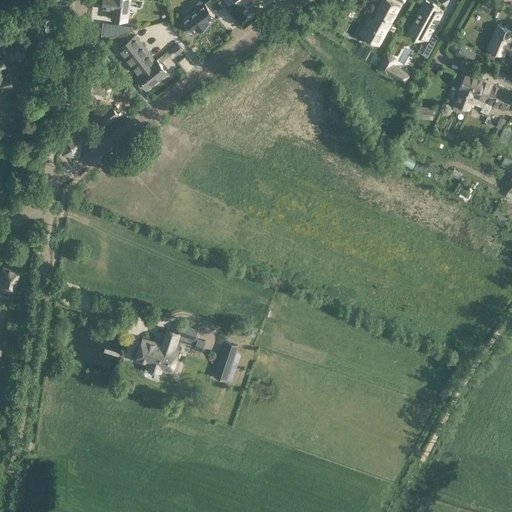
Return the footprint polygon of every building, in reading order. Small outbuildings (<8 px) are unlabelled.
[(124,0),(100,0),(100,7),(110,8),(109,16),(123,17),(124,0)] [(210,19),(218,15),(210,1),(209,1),(208,0),(203,0),(202,1),(201,4),(202,6),(186,16),(191,24),(189,25),(191,29),(193,28),(194,29),(199,26),(200,28),(211,22),(210,19)] [(379,46),(401,6),(391,0),(380,0),(375,11),(376,11),(373,17),(372,16),(371,18),(369,17),(359,35),(379,46)] [(414,18),(407,31),(423,40),(424,39),(428,40),(444,12),(440,10),(441,8),(426,0),(424,0),(418,11),(420,11),(416,18),(414,18)] [(491,5),(483,1),(480,8),(488,12),(491,5)] [(132,25),(118,23),(117,33),(133,29),(132,25)] [(488,48),(490,49),(487,56),(498,61),(501,54),(503,55),(506,50),(511,52),(511,42),(509,41),(511,34),(511,30),(498,24),(488,48)] [(122,45),(128,54),(145,42),(146,42),(140,34),(122,45)] [(128,54),(134,63),(152,51),(151,51),(145,42),(128,54)] [(428,57),(434,45),(428,42),(422,53),(428,57)] [(471,63),(476,53),(461,45),(456,56),(471,63)] [(134,63),(140,72),(157,60),(152,51),(151,51),(134,63)] [(387,73),(405,83),(410,73),(402,68),(401,67),(393,63),(397,57),(387,52),(378,69),(387,74),(387,73)] [(0,94),(7,92),(5,88),(11,86),(8,74),(1,76),(0,71),(0,65),(2,65),(0,56),(0,55),(0,94)] [(138,73),(148,86),(168,71),(158,59),(157,60),(140,72),(138,73)] [(482,63),(479,69),(510,82),(511,82),(511,79),(511,76),(491,67),(493,63),(489,61),(487,65),(482,63)] [(467,70),(453,102),(469,109),(472,102),(482,77),(467,70)] [(88,71),(85,86),(109,90),(111,81),(97,79),(98,72),(88,71)] [(493,82),(482,77),(472,102),(483,106),(493,82)] [(483,106),(481,110),(488,114),(493,104),(504,109),(511,90),(493,82),(483,106)] [(109,90),(85,86),(83,101),(93,103),(94,95),(108,97),(109,90)] [(102,113),(109,122),(119,115),(112,106),(102,113)] [(433,108),(421,108),(420,116),(432,117),(433,108)] [(496,119),(487,115),(485,122),(493,125),(496,119)] [(496,119),(493,125),(502,129),(505,123),(496,119)] [(90,123),(78,121),(78,127),(89,129),(90,123)] [(94,141),(91,137),(84,142),(89,148),(96,143),(94,141)] [(79,140),(66,138),(64,152),(77,154),(79,140)] [(511,159),(505,156),(502,162),(511,166),(511,159)] [(17,270),(1,266),(0,270),(0,287),(13,291),(17,270)] [(186,334),(189,326),(171,320),(168,328),(166,327),(161,344),(142,337),(136,356),(148,360),(146,364),(154,367),(155,363),(165,366),(171,345),(173,346),(178,331),(186,334)] [(228,380),(239,348),(227,344),(216,376),(228,380)]
